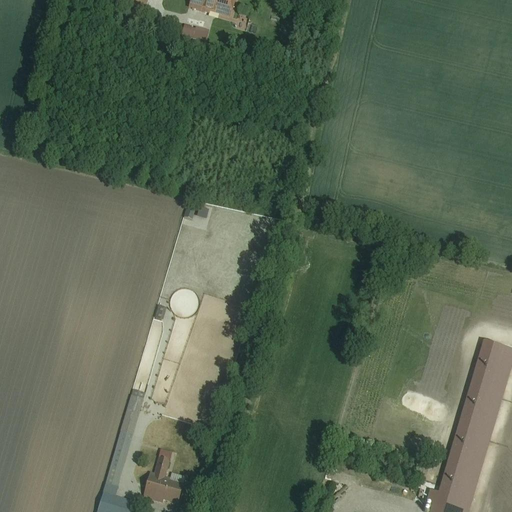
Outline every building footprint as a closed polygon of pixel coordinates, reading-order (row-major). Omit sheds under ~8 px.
[(192,0),(190,9),(232,21),(237,0),(192,0)] [(197,32),(184,28),(182,36),(195,39),(197,32)] [(210,32),(199,29),(196,39),(207,42),(210,32)] [(155,318),(164,320),(167,309),(158,307),(155,318)] [(464,511),(511,360),(511,351),(486,344),(438,496),(431,494),(428,503),(437,506),(434,511),(464,511)] [(132,511),(135,504),(116,498),(146,395),(135,392),(98,511),(132,511)] [(151,474),(144,498),(177,507),(183,483),(167,478),(173,454),(161,451),(155,475),(151,474)]
